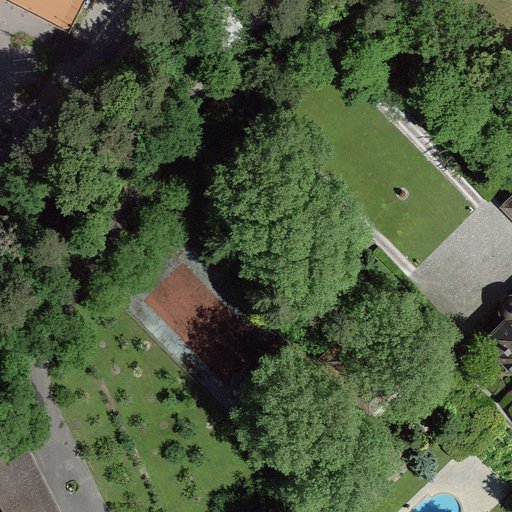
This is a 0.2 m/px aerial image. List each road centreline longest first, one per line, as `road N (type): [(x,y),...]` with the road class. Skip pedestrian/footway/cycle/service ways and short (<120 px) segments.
road 1 (tertiary): [(0,217),(147,0)]
road 2 (residential): [(511,110),(354,0)]
